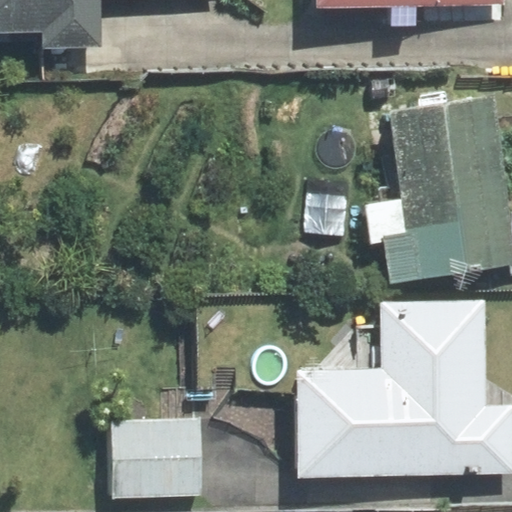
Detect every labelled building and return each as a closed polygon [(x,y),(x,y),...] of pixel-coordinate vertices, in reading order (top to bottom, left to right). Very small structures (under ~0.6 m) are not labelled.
[(0,0),(0,40),(27,39),(28,53),(85,51),(84,3),(190,0),(0,0)] [(490,0),(296,0),(297,15),(491,8),(490,0)] [(374,291),(504,269),(477,106),(373,123),(386,206),(348,212),(354,248),(367,246),(374,291)] [(280,380),(282,481),(503,477),(502,411),(472,412),(471,308),(366,310),(367,378),(280,380)] [(191,427),(100,429),(102,502),(192,500),(191,427)]
